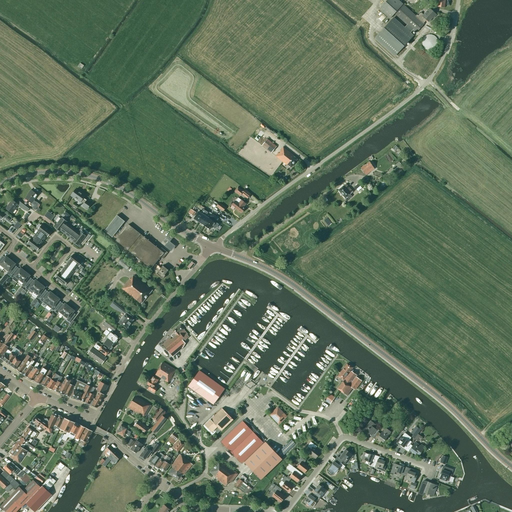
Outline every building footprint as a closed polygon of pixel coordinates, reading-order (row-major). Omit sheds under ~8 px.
[(433,18),(436,15),(429,8),(424,14),(421,12),(418,15),(417,14),(416,16),(402,4),(397,0),(387,0),(379,9),(389,19),(394,14),(406,25),(404,27),(393,17),(373,38),(394,56),(413,36),(410,32),(412,30),(415,33),(424,23),(426,20),(428,22),(432,17),(433,18)] [(432,34),(431,34),(429,34),(428,34),(427,35),(425,35),(424,36),(423,37),(423,39),(422,40),(422,41),(422,43),(422,44),(423,45),(423,47),(424,48),(425,49),(427,49),(428,50),(429,50),(431,50),(432,50),(433,49),(435,49),(436,48),(437,47),(437,45),(438,44),(438,43),(438,41),(438,40),(437,39),(437,38),(436,36),(435,36),(433,35),(432,34)] [(275,148),(265,140),(261,146),(271,153),(275,148)] [(278,153),(275,156),(287,165),(287,164),(291,167),(297,159),(294,156),(283,147),(280,150),(281,151),(279,153),(278,153)] [(402,166),(403,165),(400,161),(388,171),(391,175),(401,167),(402,166)] [(365,175),(374,169),(369,162),(361,168),(365,175)] [(350,194),(353,192),(346,184),(343,186),(338,190),(345,198),(347,197),(348,199),(352,196),(350,194)] [(245,189),(243,191),(237,186),(234,191),(240,196),(241,194),(247,198),(251,194),(245,189)] [(87,208),(92,202),(87,199),(84,197),(86,194),(82,192),(76,188),(72,194),(81,201),(85,203),(83,205),(87,208)] [(31,190),(27,194),(28,194),(25,198),(31,203),(34,205),(32,207),(35,210),(39,204),(36,202),(34,200),(38,195),(31,190)] [(238,197),(231,205),(230,208),(233,210),(235,208),(241,213),(244,209),(243,207),(246,204),(238,197)] [(17,203),(12,200),(6,208),(12,213),(18,205),(22,208),(24,210),(24,209),(27,211),(29,209),(24,205),(19,201),(17,203)] [(223,211),(225,207),(219,203),(216,206),(223,211)] [(199,222),(206,211),(203,209),(200,213),(198,212),(194,218),(194,219),(195,219),(196,220),(197,220),(199,222)] [(4,214),(0,211),(0,219),(2,216),(5,218),(5,219),(9,222),(12,218),(5,213),(4,214)] [(54,216),(48,211),(44,216),(51,221),(54,216)] [(208,212),(206,211),(199,222),(202,223),(202,224),(204,225),(211,213),(208,211),(208,212)] [(213,211),(205,225),(204,226),(210,229),(212,226),(215,228),(218,224),(215,222),(211,220),(212,219),(216,221),(218,218),(215,216),(217,213),(213,211)] [(124,222),(125,221),(117,215),(104,231),(112,237),(124,222)] [(59,231),(60,230),(66,222),(67,221),(62,218),(61,218),(57,223),(58,223),(55,228),(55,229),(57,230),(59,231)] [(63,232),(65,233),(70,226),(66,222),(60,230),(61,230),(60,231),(62,232),(63,232)] [(38,229),(39,230),(46,236),(47,237),(49,235),(50,235),(51,233),(51,232),(47,229),(42,225),(41,224),(38,229)] [(167,253),(161,248),(160,249),(128,224),(115,240),(144,264),(143,265),(146,268),(148,267),(151,269),(151,268),(157,272),(156,273),(161,277),(162,278),(168,270),(163,265),(160,268),(155,263),(160,257),(162,259),(167,253)] [(67,235),(69,237),(75,229),(70,226),(65,233),(65,234),(67,236),(67,235)] [(73,240),(74,240),(74,241),(80,233),(75,229),(69,237),(71,238),(71,239),(73,240)] [(46,236),(39,230),(35,234),(43,240),(44,239),(45,239),(46,237),(46,236)] [(80,232),(80,233),(74,241),(74,240),(73,241),(75,243),(75,244),(76,245),(77,245),(78,245),(81,241),(85,236),(84,236),(85,235),(80,232)] [(43,240),(35,234),(32,239),(39,245),(40,244),(40,245),(42,243),(41,242),(43,240)] [(41,246),(39,245),(32,239),(31,238),(27,243),(28,244),(33,248),(33,247),(37,251),(37,250),(38,250),(39,248),(41,246)] [(169,240),(165,245),(172,251),(176,246),(169,240)] [(78,266),(79,267),(82,262),(82,261),(77,257),(77,258),(73,255),(72,255),(71,255),(70,257),(69,259),(70,260),(78,266)] [(4,268),(10,260),(8,259),(9,258),(7,257),(6,257),(5,258),(3,256),(0,258),(0,264),(4,268)] [(127,270),(130,266),(121,258),(117,263),(127,270)] [(12,262),(10,260),(4,268),(9,271),(7,273),(10,276),(17,267),(14,265),(15,264),(14,263),(14,262),(13,261),(12,262)] [(68,263),(67,265),(74,271),(78,266),(70,260),(70,261),(69,261),(68,262),(68,263)] [(65,267),(63,269),(71,275),(74,271),(67,265),(66,265),(64,267),(65,267)] [(19,279),(25,272),(23,270),(22,269),(21,269),(21,268),(20,269),(17,267),(10,276),(13,278),(15,276),(19,279)] [(60,273),(60,274),(67,280),(71,275),(63,269),(62,271),(61,271),(60,273)] [(27,273),(25,272),(19,279),(23,283),(22,285),(24,287),(31,278),(29,276),(30,275),(29,275),(29,274),(28,273),(27,273)] [(68,280),(67,280),(60,274),(59,273),(57,275),(56,275),(55,276),(55,277),(55,278),(59,281),(64,285),(65,285),(68,280)] [(141,304),(152,290),(133,275),(130,280),(129,279),(122,289),(141,304)] [(30,288),(34,291),(40,284),(38,282),(38,281),(37,280),(36,281),(36,280),(35,281),(32,279),(25,288),(28,290),(30,288)] [(40,284),(34,291),(38,294),(36,297),(39,299),(46,290),(44,288),(45,287),(44,287),(44,286),(42,285),(40,284)] [(40,300),(47,305),(55,295),(53,294),(53,293),(52,292),(51,292),(50,292),(50,293),(47,291),(40,300)] [(57,297),(55,295),(47,305),(54,311),(61,302),(59,300),(59,299),(59,298),(57,297)] [(124,307),(118,302),(114,306),(121,311),(124,307)] [(64,315),(70,307),(68,306),(68,305),(66,304),(65,304),(64,305),(62,303),(55,311),(58,314),(59,311),(64,315)] [(72,309),(70,307),(64,315),(68,318),(66,320),(69,323),(76,314),(73,312),(74,311),(74,310),(72,308),(72,309)] [(126,329),(133,320),(132,318),(134,315),(126,309),(124,312),(126,314),(119,323),(126,329)] [(106,320),(105,322),(115,329),(117,327),(112,324),(106,320)] [(105,322),(103,325),(108,329),(109,328),(114,331),(115,329),(105,322)] [(176,328),(172,331),(174,333),(171,335),(173,338),(171,339),(170,338),(162,345),(172,356),(176,353),(182,348),(185,343),(184,342),(189,338),(186,335),(187,334),(183,330),(184,330),(180,325),(176,329),(176,328)] [(37,333),(33,330),(27,338),(31,341),(37,333)] [(107,336),(115,343),(119,338),(110,331),(107,336)] [(10,335),(0,348),(0,357),(0,358),(8,347),(7,346),(8,344),(9,344),(13,339),(14,339),(16,336),(11,332),(10,335)] [(0,348),(10,335),(8,333),(6,337),(3,340),(2,341),(0,339),(0,348)] [(113,346),(115,343),(107,336),(104,339),(106,341),(103,344),(110,350),(113,346)] [(57,345),(54,343),(50,350),(53,351),(54,350),(57,351),(60,346),(57,345)] [(105,356),(109,351),(102,345),(100,347),(96,344),(94,347),(105,356)] [(102,364),(106,358),(92,348),(87,354),(102,364)] [(1,359),(10,365),(16,356),(7,349),(1,359)] [(16,356),(10,365),(15,369),(21,361),(18,359),(20,356),(23,352),(20,350),(16,356)] [(27,355),(17,370),(21,373),(32,359),(33,357),(34,357),(34,356),(32,355),(30,357),(27,355)] [(21,373),(27,377),(34,367),(32,365),(35,361),(32,359),(21,373)] [(34,367),(27,377),(34,381),(40,371),(41,369),(38,367),(39,364),(37,363),(34,367)] [(40,371),(34,381),(40,384),(48,371),(44,368),(46,364),(45,363),(44,365),(41,369),(40,371)] [(168,383),(175,370),(163,363),(155,375),(168,383)] [(353,368),(347,363),(337,376),(344,380),(338,388),(347,395),(352,388),(353,389),(358,383),(358,380),(355,378),(357,375),(350,371),(353,368)] [(46,387),(51,379),(48,377),(51,372),(52,371),(50,370),(49,371),(41,384),(46,387)] [(199,371),(188,386),(213,405),(224,389),(199,371)] [(51,379),(46,387),(52,389),(56,383),(60,376),(57,374),(55,373),(51,379)] [(63,381),(58,392),(64,394),(69,384),(69,383),(72,384),(72,382),(73,383),(75,379),(72,377),(71,380),(68,379),(69,376),(67,375),(63,381)] [(52,389),(58,392),(63,381),(61,380),(62,377),(60,376),(56,383),(52,389)] [(157,388),(154,386),(158,380),(153,376),(150,380),(149,380),(147,384),(150,386),(148,389),(154,393),(157,388)] [(79,400),(81,397),(82,393),(84,389),(86,384),(77,380),(74,386),(72,390),(73,390),(70,397),(79,400)] [(88,382),(85,389),(81,397),(79,400),(85,402),(91,390),(92,388),(92,387),(89,385),(90,383),(88,382)] [(99,392),(95,398),(100,401),(104,394),(103,394),(107,386),(100,382),(96,390),(99,392)] [(72,390),(74,386),(69,384),(64,394),(69,396),(72,390)] [(92,386),(92,387),(92,388),(91,390),(85,402),(89,404),(92,398),(94,395),(92,394),(95,388),(92,386)] [(10,396),(7,394),(0,402),(0,404),(2,406),(10,396)] [(330,404),(334,397),(330,394),(325,400),(330,404)] [(151,406),(135,395),(128,407),(144,417),(151,406)] [(97,408),(100,401),(95,398),(95,399),(92,398),(89,404),(97,408)] [(277,407),(270,414),(279,424),(286,417),(277,407)] [(152,419),(157,423),(162,416),(165,412),(161,408),(152,419)] [(233,419),(229,415),(222,408),(204,425),(204,424),(202,425),(212,435),(215,431),(217,433),(220,430),(221,431),(233,419)] [(376,411),(372,408),(367,415),(371,417),(376,411)] [(53,412),(49,421),(49,422),(47,425),(46,425),(45,424),(43,428),(46,430),(45,432),(48,434),(49,435),(45,443),(46,444),(48,439),(49,439),(51,436),(54,430),(52,429),(53,428),(59,415),(53,412)] [(59,415),(53,428),(55,429),(56,428),(59,429),(64,418),(59,415)] [(49,422),(49,421),(47,420),(47,419),(46,418),(45,419),(44,419),(43,421),(35,416),(32,420),(29,424),(35,428),(37,426),(39,427),(40,426),(43,428),(45,424),(46,425),(47,425),(49,422)] [(162,416),(157,423),(151,430),(154,433),(164,420),(166,418),(162,416)] [(64,418),(59,429),(67,432),(69,433),(75,422),(64,418)] [(148,428),(138,420),(134,425),(134,426),(144,433),(148,428)] [(241,463),(243,461),(264,443),(242,421),(221,442),(241,463)] [(377,432),(378,432),(379,430),(374,426),(375,425),(370,421),(368,424),(364,429),(370,434),(369,435),(373,438),(377,432)] [(74,437),(80,425),(75,422),(69,433),(67,432),(65,435),(64,434),(61,439),(62,439),(65,441),(67,437),(69,437),(70,434),(74,436),(74,437)] [(121,424),(119,428),(117,433),(124,437),(125,434),(128,435),(129,436),(131,434),(130,434),(131,432),(127,430),(129,427),(121,424)] [(85,428),(80,425),(74,437),(79,439),(80,439),(85,428)] [(412,430),(410,433),(415,437),(417,434),(421,430),(416,426),(412,430)] [(26,440),(29,436),(30,436),(31,434),(34,436),(36,433),(32,431),(28,427),(21,437),(26,440)] [(380,434),(378,432),(377,432),(373,438),(376,440),(377,438),(383,442),(391,432),(385,427),(383,430),(380,434)] [(92,431),(85,428),(80,439),(84,441),(82,445),(84,446),(86,442),(92,431)] [(172,444),(179,436),(174,433),(171,436),(168,440),(172,444)] [(400,436),(396,441),(403,447),(403,448),(405,450),(410,444),(411,442),(409,440),(411,437),(410,438),(404,433),(401,437),(400,436)] [(31,444),(28,442),(26,440),(21,437),(16,444),(21,447),(24,443),(26,445),(27,445),(33,448),(34,447),(34,446),(31,444)] [(295,443),(291,439),(277,453),(281,457),(295,443)] [(184,444),(180,441),(178,440),(172,447),(174,448),(173,449),(177,453),(184,444)] [(136,453),(142,444),(136,441),(130,449),(136,453)] [(264,443),(243,461),(261,479),(281,459),(265,442),(264,443)] [(315,458),(320,453),(315,449),(316,446),(310,442),(307,446),(311,449),(308,453),(315,458)] [(410,444),(405,450),(408,452),(409,450),(410,450),(415,454),(416,453),(418,455),(425,447),(421,444),(419,445),(415,442),(413,445),(412,446),(410,444)] [(16,444),(13,448),(9,453),(11,454),(9,456),(12,458),(19,463),(27,451),(16,444)] [(155,453),(159,446),(156,444),(153,449),(150,447),(149,449),(146,447),(140,456),(145,459),(151,451),(152,450),(155,453)] [(103,453),(108,457),(113,449),(109,445),(104,453),(103,453)] [(121,456),(117,453),(113,449),(108,457),(110,459),(110,460),(115,464),(121,456)] [(346,464),(353,455),(345,449),(339,458),(337,456),(335,459),(341,463),(343,461),(346,464)] [(364,452),(361,459),(370,462),(369,464),(372,465),(375,456),(364,452)] [(154,466),(159,460),(162,456),(163,455),(160,453),(157,457),(154,455),(152,458),(152,457),(148,462),(154,466)] [(162,456),(159,460),(160,459),(155,466),(158,469),(164,462),(168,457),(171,455),(168,453),(164,457),(162,456)] [(168,457),(164,462),(159,469),(165,472),(169,465),(167,463),(173,456),(171,454),(171,455),(168,457)] [(183,475),(192,464),(180,455),(171,466),(172,467),(168,473),(178,480),(180,482),(182,478),(180,477),(182,475),(183,475)] [(304,473),(309,467),(304,463),(305,461),(301,457),(297,461),(300,463),(297,467),(304,473)] [(333,461),(334,462),(328,469),(327,471),(327,473),(330,475),(332,475),(333,473),(334,474),(339,467),(342,469),(345,466),(341,463),(335,459),(333,461)] [(383,465),(384,461),(378,459),(374,468),(383,471),(385,466),(383,465)] [(230,483),(237,474),(224,464),(223,464),(218,461),(210,472),(217,478),(216,479),(225,486),(229,482),(230,483)] [(8,463),(3,468),(10,474),(13,471),(17,475),(19,474),(19,473),(21,471),(12,462),(9,465),(8,463)] [(404,467),(405,464),(399,462),(398,465),(394,463),(392,470),(391,472),(396,474),(397,474),(398,472),(401,474),(400,474),(403,475),(406,468),(404,467)] [(298,470),(293,467),(288,463),(285,468),(290,471),(292,473),(290,477),(297,482),(301,477),(296,473),(298,470)] [(441,469),(443,470),(439,479),(446,481),(446,480),(448,481),(453,469),(443,465),(441,469)] [(414,490),(416,483),(414,482),(416,476),(414,475),(415,473),(408,470),(409,469),(406,468),(403,475),(406,476),(405,479),(411,482),(409,488),(414,490)] [(0,485),(4,489),(8,483),(15,489),(19,485),(4,471),(0,475),(0,474),(0,485)] [(45,478),(39,473),(36,478),(42,483),(45,478)] [(31,479),(26,474),(21,479),(25,483),(27,482),(28,483),(31,479)] [(241,477),(239,479),(234,485),(242,491),(245,494),(246,492),(251,496),(255,491),(247,485),(249,482),(247,480),(248,479),(242,475),(241,477)] [(288,492),(293,486),(288,482),(289,480),(285,476),(281,480),(284,482),(281,486),(288,492)] [(48,490),(56,481),(50,477),(43,486),(48,490)] [(15,511),(20,507),(21,507),(25,503),(40,487),(33,480),(23,491),(19,487),(0,506),(6,511),(15,511)] [(421,484),(418,494),(419,494),(418,497),(422,499),(424,493),(433,496),(434,493),(436,486),(427,483),(423,481),(422,484),(421,484)] [(318,484),(314,490),(312,489),(310,491),(314,494),(316,495),(320,498),(322,496),(326,490),(318,484)] [(40,487),(25,503),(34,511),(35,511),(52,495),(42,485),(40,487)] [(276,485),(273,488),(272,491),(274,493),(272,496),(280,502),(285,497),(279,492),(281,489),(276,485)] [(309,494),(303,502),(309,506),(310,505),(312,507),(316,503),(313,501),(315,498),(314,498),(316,495),(314,494),(310,491),(309,494)]
